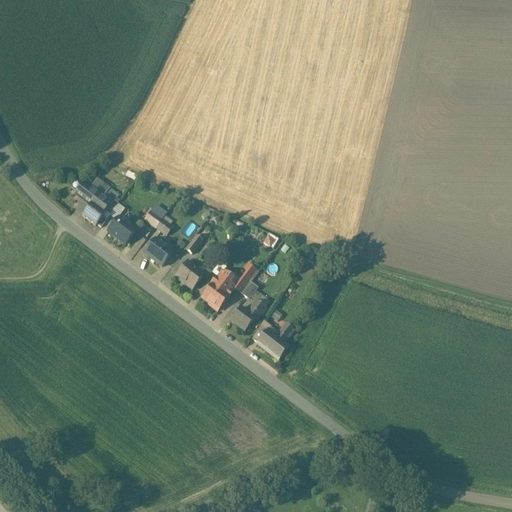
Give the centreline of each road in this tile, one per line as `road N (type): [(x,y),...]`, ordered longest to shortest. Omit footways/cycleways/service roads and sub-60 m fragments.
road 1 (unclassified): [(0,141),(12,167),(65,224),(352,442)]
road 2 (unclassified): [(352,442),(189,511)]
road 3 (unclassified): [(352,442),(419,482),(511,503)]
